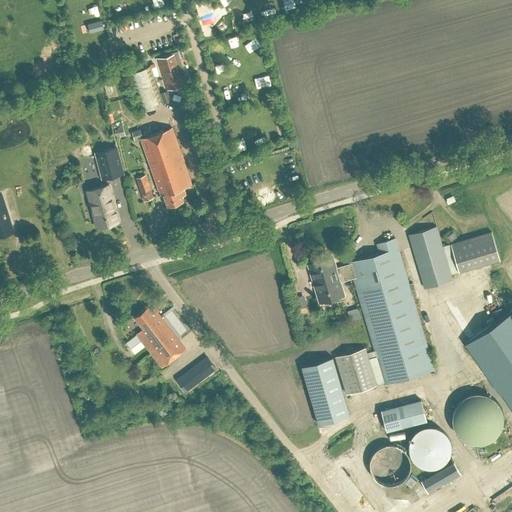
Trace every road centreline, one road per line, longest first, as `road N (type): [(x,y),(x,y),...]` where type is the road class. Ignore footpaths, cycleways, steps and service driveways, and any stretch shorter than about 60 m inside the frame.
road 1 (tertiary): [(144,254),(511,138)]
road 2 (unclassified): [(144,254),(344,511)]
road 3 (tertiary): [(0,299),(144,254)]
